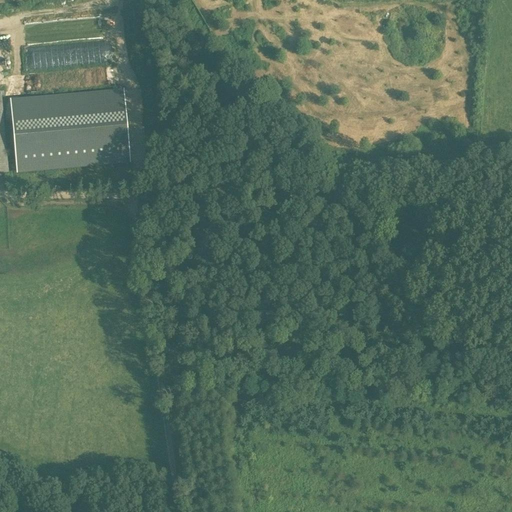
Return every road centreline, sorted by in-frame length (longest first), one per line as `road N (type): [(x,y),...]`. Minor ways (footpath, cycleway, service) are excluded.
road 1 (track): [(0,193),(511,190)]
road 2 (unknown): [(134,195),(179,511)]
